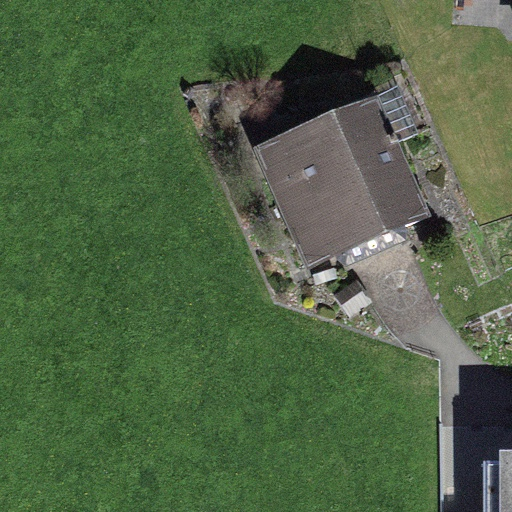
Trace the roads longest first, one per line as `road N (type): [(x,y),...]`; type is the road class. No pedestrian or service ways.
road 1 (residential): [(511,412),(441,375),(400,305)]
road 2 (unknown): [(450,511),(449,453),(465,427),(485,418),(511,421)]
